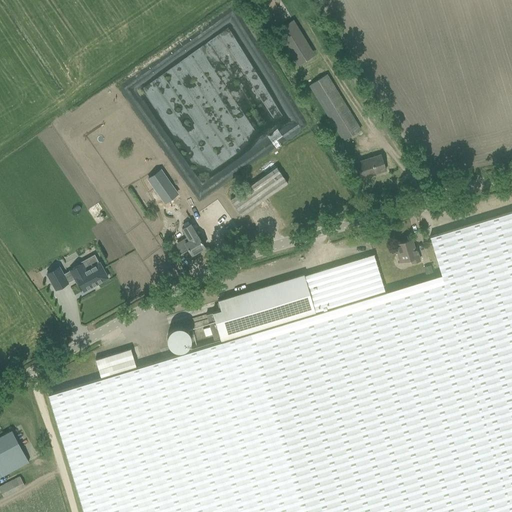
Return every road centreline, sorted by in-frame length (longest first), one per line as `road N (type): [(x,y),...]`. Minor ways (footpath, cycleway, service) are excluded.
road 1 (tertiary): [(0,387),(228,259),(511,173)]
road 2 (unknown): [(32,368),(75,511)]
